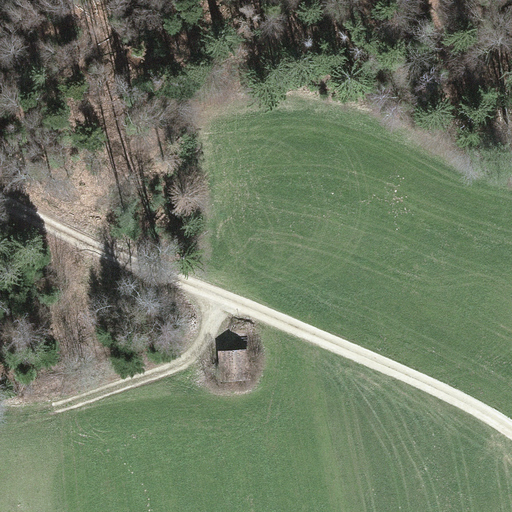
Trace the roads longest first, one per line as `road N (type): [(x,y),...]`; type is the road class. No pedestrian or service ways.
road 1 (track): [(0,200),(426,382),(511,429)]
road 2 (track): [(221,299),(203,343),(184,362),(53,408)]
